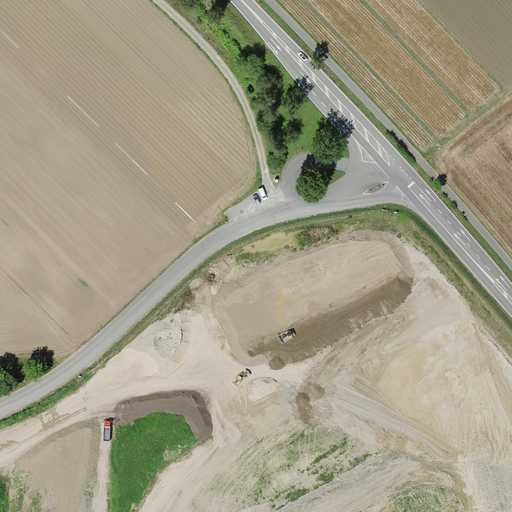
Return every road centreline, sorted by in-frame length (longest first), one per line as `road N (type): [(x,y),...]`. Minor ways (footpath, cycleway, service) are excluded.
road 1 (secondary): [(511,299),(241,0)]
road 2 (track): [(165,0),(230,69),(255,118),(269,173),(266,216)]
